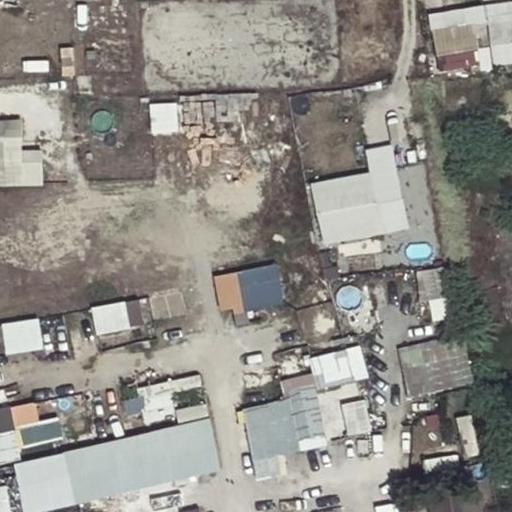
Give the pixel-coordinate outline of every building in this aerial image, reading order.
[(511,0),(499,0),(436,10),(445,71),(511,61),(511,0)] [(183,129),(181,100),(155,101),(157,131),(183,129)] [(370,145),(374,170),(317,178),(326,241),(413,228),(400,141),(370,145)] [(223,307),(238,306),(240,321),(258,319),(257,306),(288,303),(284,263),(219,270),(223,307)] [(205,285),(152,292),(156,318),(208,312),(205,285)] [(145,296),(97,303),(101,331),(148,324),(145,296)] [(46,316),(7,319),(9,349),(48,347),(46,316)] [(404,343),(412,393),(478,382),(470,332),(404,343)] [(316,354),(325,385),(373,372),(364,341),(316,354)] [(247,406),(261,476),(288,470),(284,451),(334,441),(319,370),(285,377),(289,397),(247,406)] [(0,460),(27,455),(24,443),(68,434),(64,416),(45,420),(40,397),(0,405),(0,460)] [(347,400),(351,432),(376,429),(371,397),(347,400)] [(216,415),(19,459),(30,511),(31,511),(228,468),(216,415)] [(429,488),(436,511),(485,511),(489,511),(477,472),(429,488)] [(0,511),(18,511),(14,480),(0,482),(0,511)]
